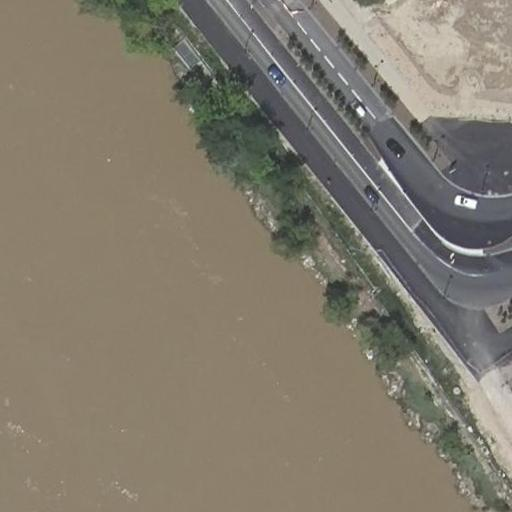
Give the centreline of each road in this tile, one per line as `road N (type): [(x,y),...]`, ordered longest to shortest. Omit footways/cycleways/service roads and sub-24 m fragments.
road 1 (secondary): [(226,0),(453,281),(483,290),(511,279)]
road 2 (secondary): [(511,214),(488,224),(448,213),(279,0)]
